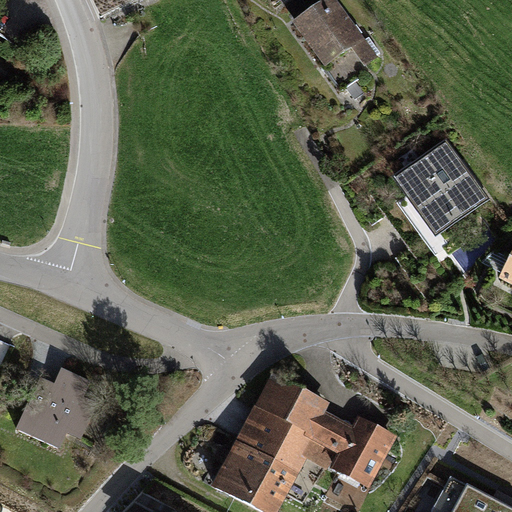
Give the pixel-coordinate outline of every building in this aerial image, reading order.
[(338,0),(323,0),(290,24),(323,70),(348,51),(361,70),(379,57),(338,0)] [(446,148),(394,185),(434,240),(486,202),(446,148)] [(511,244),(495,279),(511,287),(511,244)] [(0,380),(12,345),(0,340),(0,380)] [(39,382),(18,430),(63,449),(67,438),(82,445),(97,409),(85,403),(92,386),(61,373),(54,389),(39,382)] [(271,378),(210,492),(246,511),(273,511),(301,462),(364,495),(392,441),(354,421),(349,431),(321,416),(326,407),(271,378)] [(511,511),(511,507),(452,476),(432,511),(511,511)]
